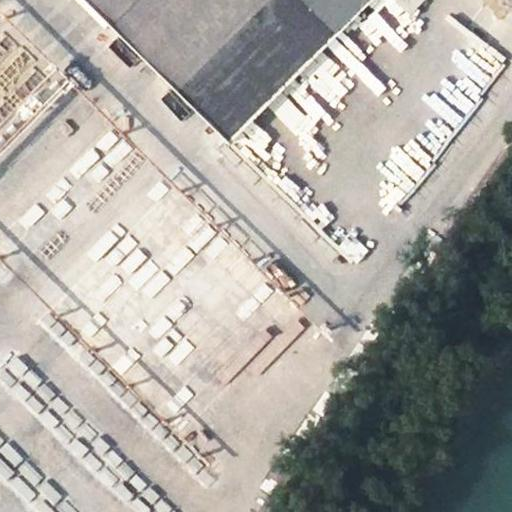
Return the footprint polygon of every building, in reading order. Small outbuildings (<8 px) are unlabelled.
[(100,0),(240,137),(327,49),(277,0),(100,0)] [(277,0),(327,49),(374,0),(277,0)] [(400,0),(410,10),(419,0),(400,0)] [(170,88),(163,95),(181,114),(188,107),(170,88)] [(379,194),(399,218),(424,196),(404,173),(379,194)] [(112,316),(103,327),(35,270),(22,285),(100,350),(122,324),(112,316)] [(126,383),(141,369),(115,342),(101,355),(126,383)] [(160,387),(149,397),(167,417),(178,407),(160,387)] [(172,423),(205,455),(217,442),(185,410),(172,423)]
